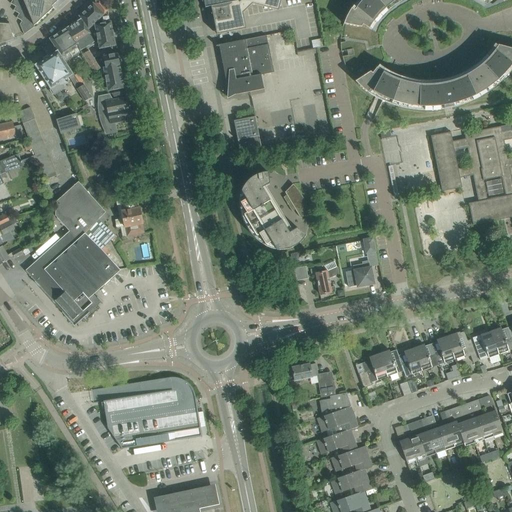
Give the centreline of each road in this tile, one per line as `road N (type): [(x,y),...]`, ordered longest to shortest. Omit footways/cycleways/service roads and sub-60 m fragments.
road 1 (residential): [(411,511),(385,433),(390,413),(511,375)]
road 2 (residential): [(477,27),(451,11),(428,11),(393,37),(408,60),(439,61),(471,42)]
road 3 (residential): [(135,511),(61,389),(66,362)]
road 4 (residential): [(355,166),(379,174),(405,303)]
road 5 (residential): [(126,0),(152,125),(173,134)]
road 6 (secondary): [(173,134),(146,0)]
